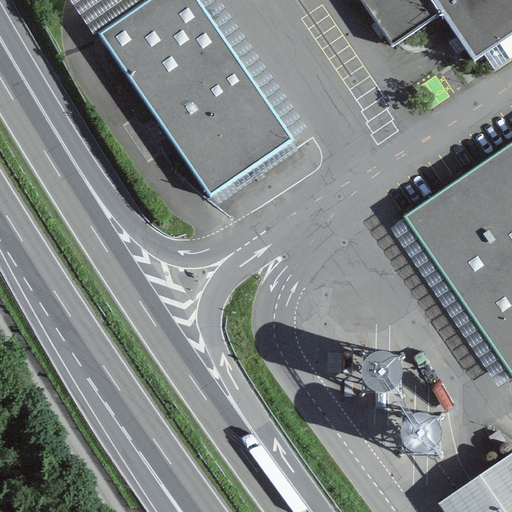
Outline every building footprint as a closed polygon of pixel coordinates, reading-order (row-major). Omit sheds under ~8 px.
[(67,0),(82,21),(94,39),(99,35),(150,0),(196,0),(293,139),(306,130),(216,0),(67,0)] [(293,139),(196,0),(150,0),(99,35),(210,197),(212,196),(292,142),(293,141),(293,139)] [(511,0),(360,0),(368,12),(377,25),(390,16),(405,39),(442,14),(475,62),(500,45),(510,59),(511,58),(511,0)] [(298,151),(292,142),(212,196),(218,205),(298,151)] [(511,142),(403,217),(404,219),(511,375),(511,142)] [(511,378),(511,375),(404,219),(390,229),(499,388),(511,378)] [(392,391),(395,389),(398,387),(400,383),(401,380),(402,376),(402,373),(401,369),(400,365),(398,362),(395,360),(392,357),(389,356),(385,355),(381,355),(377,355),(374,357),(371,359),(368,361),(366,364),(364,367),(363,371),(363,375),(363,378),(364,382),(366,385),(368,388),(371,391),(374,392),(378,394),(382,394),(385,394),(389,393),(392,391)] [(418,416),(414,417),(410,419),(407,421),(405,424),(403,428),(402,431),(401,435),(402,439),(403,443),(404,446),(407,449),(410,452),(413,454),(417,455),(421,455),(424,455),(428,454),(432,452),(435,450),(437,447),(439,443),(440,440),(441,436),(440,432),(439,428),(438,425),(435,422),(432,419),(429,417),(425,416),(421,416),(418,416)] [(511,511),(511,456),(443,503),(449,511),(511,511)]
